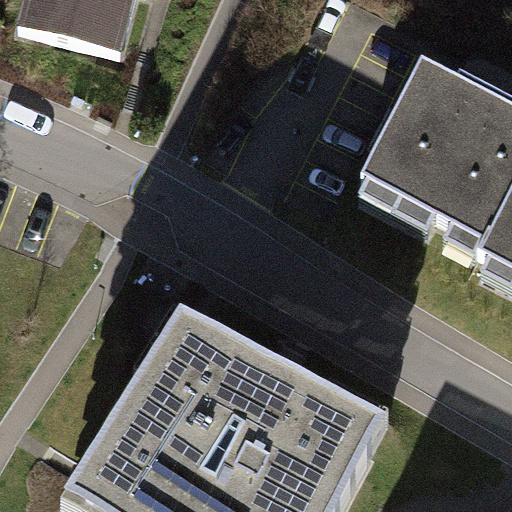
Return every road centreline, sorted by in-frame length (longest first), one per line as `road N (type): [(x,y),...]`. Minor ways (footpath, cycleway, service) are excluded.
road 1 (residential): [(0,127),(148,196),(511,418)]
road 2 (unknown): [(263,222),(393,30)]
